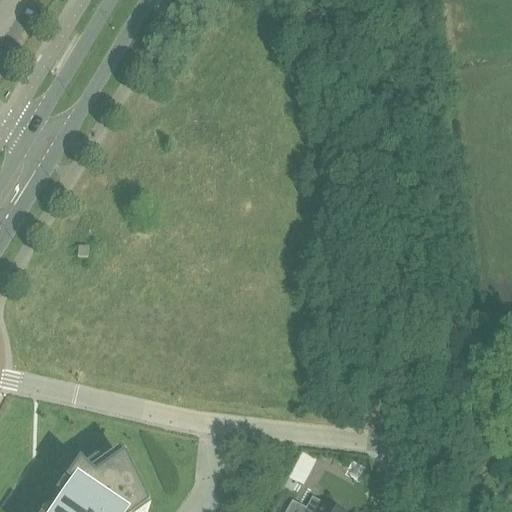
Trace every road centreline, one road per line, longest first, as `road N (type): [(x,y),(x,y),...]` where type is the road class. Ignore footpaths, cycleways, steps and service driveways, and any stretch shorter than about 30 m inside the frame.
road 1 (residential): [(0,378),(190,419),(390,444),(402,511)]
road 2 (tertiary): [(0,238),(146,0)]
road 3 (tertiary): [(110,0),(0,184)]
